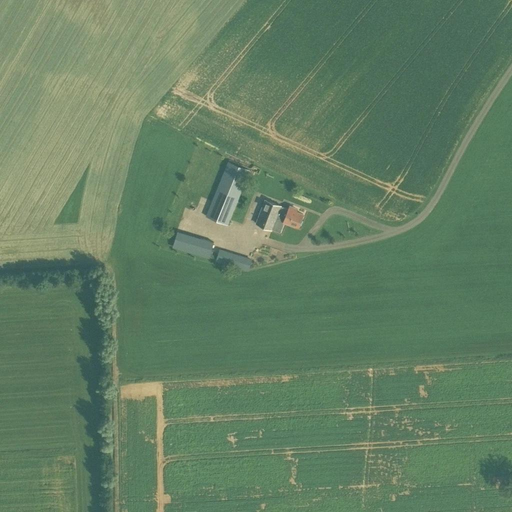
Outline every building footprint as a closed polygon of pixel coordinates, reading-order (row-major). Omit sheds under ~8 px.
[(131,182),(151,189),(162,157),(151,153),(155,140),(146,137),(131,182)] [(229,162),(207,217),(227,225),(241,190),(246,179),(250,170),(229,162)] [(189,189),(175,183),(171,191),(175,193),(173,198),(197,209),(211,176),(198,170),(189,189)] [(168,190),(173,180),(167,177),(161,186),(168,190)] [(125,199),(123,204),(132,207),(134,202),(125,199)] [(265,199),(255,224),(280,233),(284,223),(299,229),(305,215),(297,212),(298,209),(290,205),(288,209),(265,199)] [(154,214),(167,218),(169,212),(157,208),(154,214)] [(196,236),(191,252),(209,258),(214,242),(196,236)] [(248,270),(251,259),(220,250),(217,260),(248,270)]
